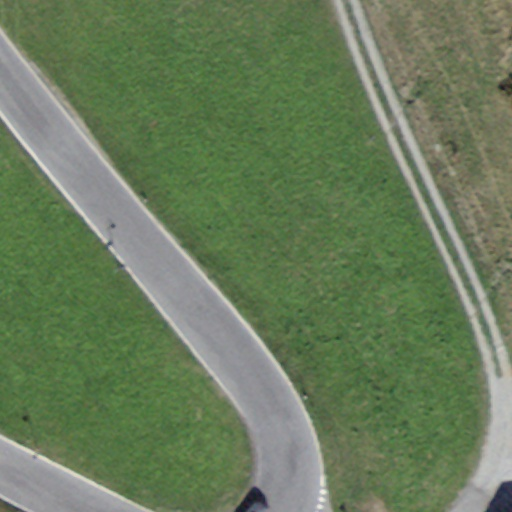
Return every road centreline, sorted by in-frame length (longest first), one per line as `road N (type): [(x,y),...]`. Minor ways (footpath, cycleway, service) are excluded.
road 1 (track): [(346,0),(504,385),(490,471),(464,511)]
road 2 (tertiary): [(0,72),(259,384),(288,465),(277,511)]
